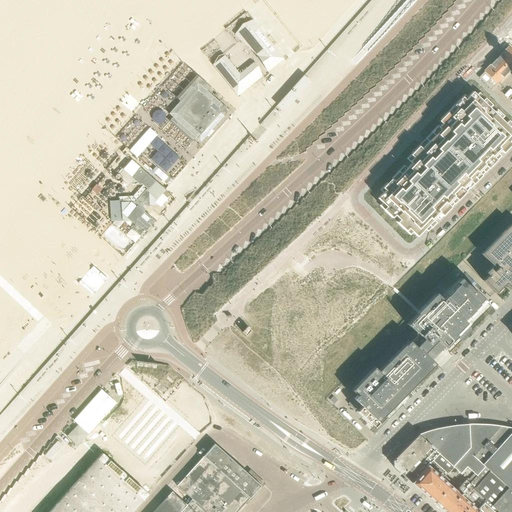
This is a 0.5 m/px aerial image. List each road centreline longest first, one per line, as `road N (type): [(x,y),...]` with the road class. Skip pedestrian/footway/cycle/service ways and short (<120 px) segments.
road 1 (residential): [(481,0),(408,79),(154,312)]
road 2 (residential): [(353,477),(161,337)]
road 3 (residential): [(308,494),(291,491),(213,432),(141,511)]
road 4 (residential): [(0,487),(133,336)]
